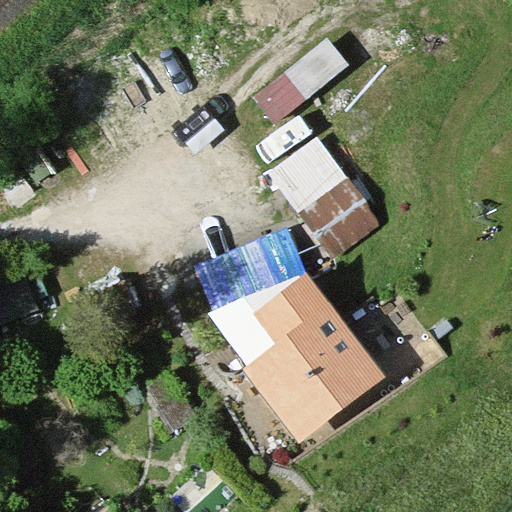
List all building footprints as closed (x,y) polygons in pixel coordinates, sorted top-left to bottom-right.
[(326,47),(256,104),(276,127),(345,70),(326,47)] [(319,144),(273,177),(334,260),(379,226),(319,144)] [(211,325),(250,380),(299,443),(378,383),(309,287),(287,236),(198,270),(219,322),(211,325)] [(25,287),(0,295),(0,325),(35,314),(25,287)] [(172,379),(149,392),(172,432),(194,419),(172,379)]
